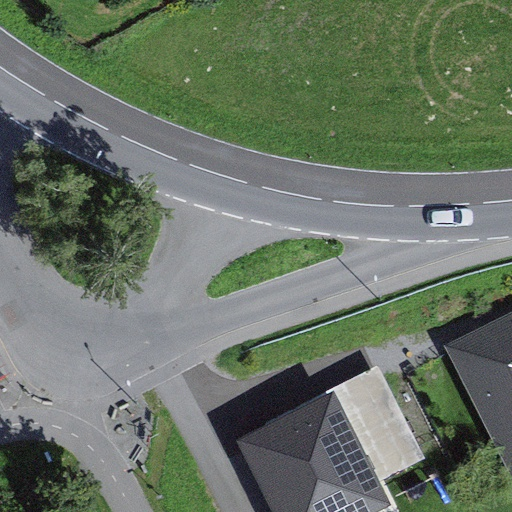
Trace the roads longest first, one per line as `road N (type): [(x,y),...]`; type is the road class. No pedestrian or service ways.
road 1 (secondary): [(14,79),(106,131),(228,179),(303,198),(394,208),(511,199)]
road 2 (residential): [(0,245),(77,380)]
